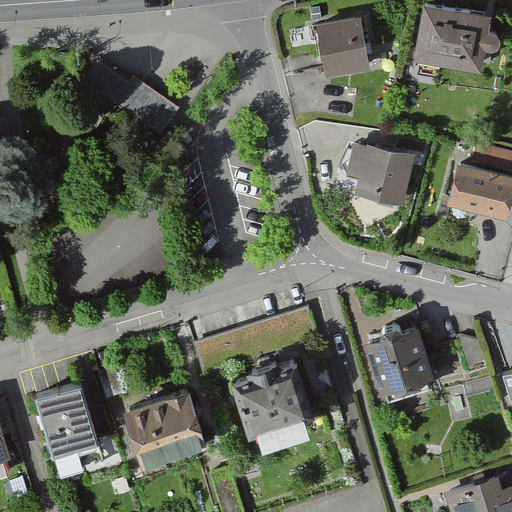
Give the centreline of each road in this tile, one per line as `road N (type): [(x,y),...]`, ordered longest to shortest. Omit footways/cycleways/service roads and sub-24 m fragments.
road 1 (residential): [(0,355),(307,260)]
road 2 (residential): [(242,0),(307,260)]
road 3 (residential): [(307,260),(511,304)]
